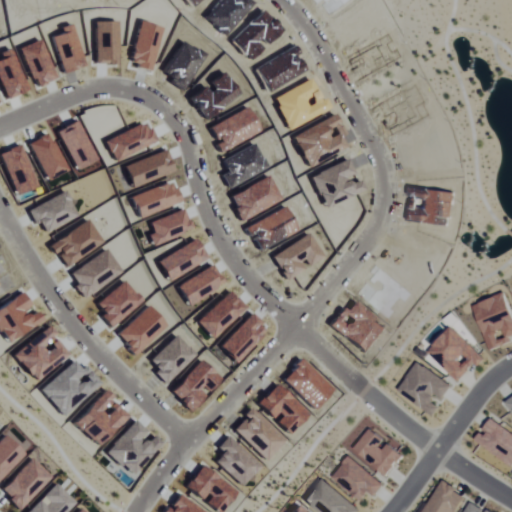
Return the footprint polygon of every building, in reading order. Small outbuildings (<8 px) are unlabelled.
[(474,440),(511,465),(511,432),(490,417),(482,430),(481,430),(474,440)] [(387,475),(403,454),(369,428),(353,449),(387,475)] [(491,453),(480,445),(474,453),(485,461),(491,453)] [(373,496),(383,484),(349,455),(331,476),(361,501),(368,492),(373,496)] [(304,499),(319,511),(358,511),(360,510),(322,478),(304,499)] [(455,511),(465,493),(440,480),(423,511),(455,511)] [(493,511),(487,508),(485,511),(471,501),(463,511),(493,511)]
